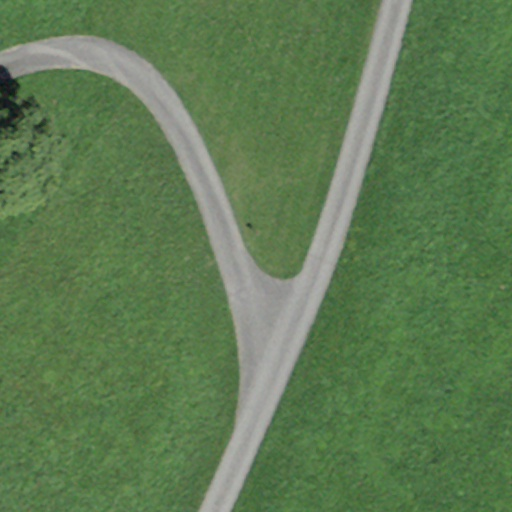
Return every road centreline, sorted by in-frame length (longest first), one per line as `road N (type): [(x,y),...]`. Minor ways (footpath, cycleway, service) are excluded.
road 1 (residential): [(0,69),(87,52),(130,71),(164,106),(201,174),(250,302),(281,353)]
road 2 (residential): [(281,353),(345,186),(397,0)]
road 3 (residential): [(213,511),(281,353)]
